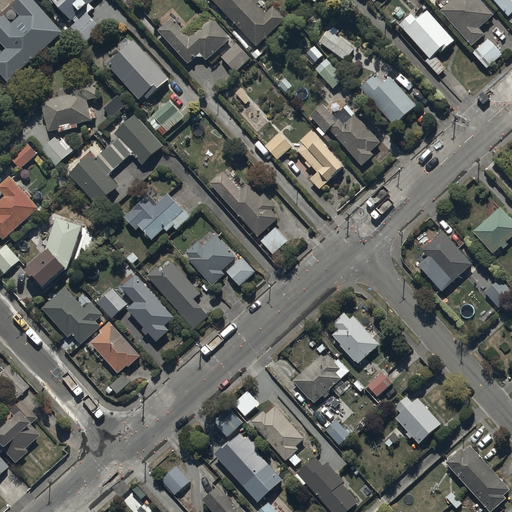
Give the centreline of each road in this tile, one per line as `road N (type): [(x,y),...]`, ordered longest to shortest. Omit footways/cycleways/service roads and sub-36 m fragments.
road 1 (residential): [(353,242),(121,451)]
road 2 (residential): [(353,242),(511,420)]
road 3 (residential): [(511,100),(353,242)]
road 4 (residential): [(121,451),(0,315)]
